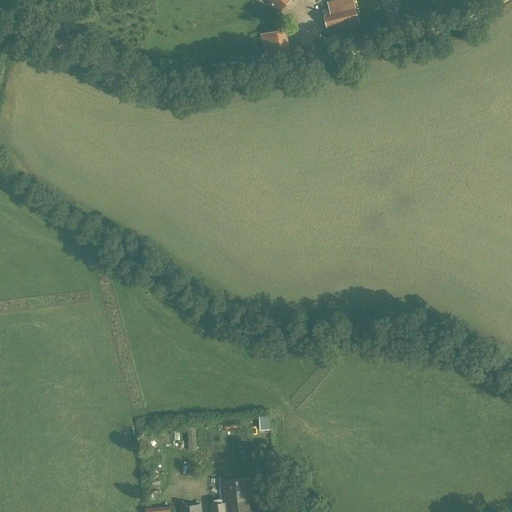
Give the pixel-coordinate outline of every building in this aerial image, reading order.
[(270,0),(268,3),(278,13),(289,0),(270,0)] [(360,23),(354,1),(322,9),(328,31),(360,23)] [(291,54),(286,28),(260,33),(266,59),(291,54)] [(252,511),(251,498),(254,498),(253,477),(221,480),(223,502),(210,503),(210,511),(252,511)] [(179,511),(201,511),(201,503),(179,505),(179,511)]
